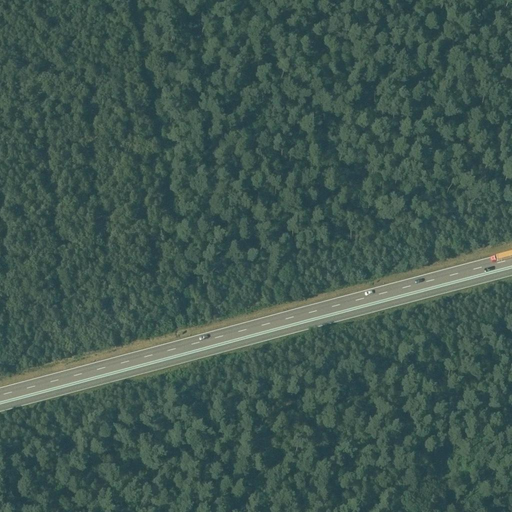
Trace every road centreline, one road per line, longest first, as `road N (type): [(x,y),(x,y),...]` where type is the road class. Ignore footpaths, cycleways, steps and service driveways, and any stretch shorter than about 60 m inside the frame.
road 1 (trunk): [(511,258),(0,395)]
road 2 (trunk): [(0,405),(511,270)]
road 3 (track): [(406,511),(354,336)]
